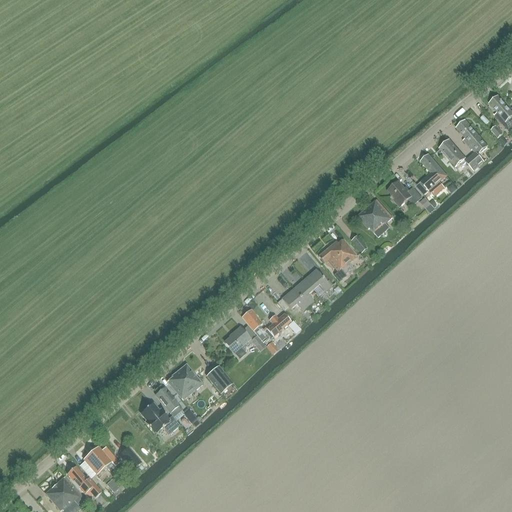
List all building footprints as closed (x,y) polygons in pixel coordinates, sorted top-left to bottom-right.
[(507,131),(511,126),(511,113),(498,97),(489,104),(497,114),(495,116),(507,131)] [(483,142),(465,121),(456,129),(465,139),(463,141),(472,152),(473,151),(475,153),(470,158),(479,168),(484,163),(477,155),(486,147),(482,143),(483,142)] [(496,127),(490,132),(497,140),(503,136),(496,127)] [(440,150),(437,153),(439,155),(442,152),(445,156),(442,158),(446,164),(450,161),(455,168),(465,159),(449,141),(440,150)] [(431,174),(421,183),(415,188),(423,197),(429,192),(434,198),(442,191),(438,185),(447,177),(428,156),(421,162),(431,174)] [(479,168),(470,158),(465,162),(474,172),(479,168)] [(413,206),(422,199),(413,189),(408,194),(399,183),(388,192),(393,197),(391,199),(399,208),(408,201),(413,206)] [(425,210),(431,206),(425,199),(420,204),(425,210)] [(378,239),(386,231),(389,229),(385,225),(392,219),(377,201),(357,218),(368,230),(370,229),(378,239)] [(344,239),(355,250),(360,245),(350,235),(344,239)] [(349,273),(344,268),(357,257),(343,240),(338,244),(336,242),(318,257),(324,264),(328,261),(338,273),(342,279),(349,273)] [(286,284),(289,281),(280,270),(276,272),(286,284)] [(316,271),(305,281),(314,291),(319,286),(328,296),(333,292),(330,289),(331,288),(316,271)] [(305,281),(293,290),(308,308),(314,303),(308,296),(314,291),(305,281)] [(293,290),(282,300),(291,311),(296,306),(302,313),(308,308),(293,290)] [(251,311),(242,318),(253,332),(262,342),(267,337),(260,327),(262,325),(251,311)] [(272,325),(267,330),(269,333),(267,335),(271,340),(291,323),(284,315),(278,320),(275,316),(269,321),(273,325),(272,325)] [(246,355),(244,352),(253,345),(260,353),(265,348),(256,338),(252,342),(240,329),(233,335),(234,335),(225,344),(234,354),(239,360),(246,355)] [(183,401),(202,386),(186,366),(172,377),(173,378),(167,383),(183,401)] [(219,368),(207,378),(220,395),(233,385),(219,368)] [(170,414),(179,407),(165,389),(155,396),(170,414)] [(167,433),(178,425),(170,415),(167,418),(159,408),(158,410),(152,402),(139,413),(145,420),(143,422),(150,430),(152,429),(153,430),(160,424),(167,433)] [(184,415),(183,416),(191,425),(197,420),(189,411),(184,415)] [(110,472),(115,468),(98,449),(84,461),(97,475),(106,468),(110,472)] [(75,467),(67,474),(86,496),(90,492),(95,499),(101,493),(86,477),(85,479),(75,467)] [(114,494),(128,482),(120,473),(106,485),(114,494)] [(62,511),(76,511),(87,503),(65,478),(45,495),(60,511),(61,511),(62,511)]
